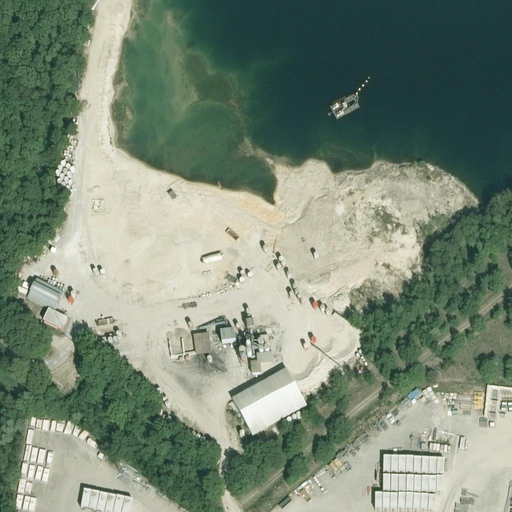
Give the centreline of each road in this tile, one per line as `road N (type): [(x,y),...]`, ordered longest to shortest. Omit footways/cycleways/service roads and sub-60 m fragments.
road 1 (track): [(235,511),(225,439),(147,362),(129,316),(85,292),(73,255),(90,68),(106,8),(132,5),(179,96)]
road 2 (track): [(289,303),(266,247),(342,185),(409,184),(446,195)]
road 3 (track): [(129,316),(289,303),(323,339)]
